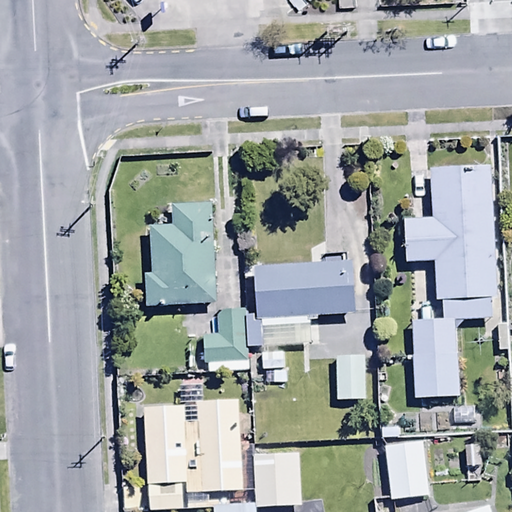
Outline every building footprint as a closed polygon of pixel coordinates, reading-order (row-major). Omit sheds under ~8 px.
[(496,323),(491,172),(430,174),(432,224),(405,225),(406,268),(435,267),(437,309),(443,309),(444,327),(412,328),(415,404),(458,403),(455,324),(496,323)] [(214,312),(213,208),(172,208),(173,231),(152,231),(152,279),(147,279),(147,312),(214,312)] [(245,320),(246,352),(316,350),(315,321),(354,319),(352,268),(256,271),(257,320),(245,320)] [(246,352),(245,320),(245,316),(216,317),(217,340),(202,341),(203,368),(207,368),(208,377),(247,375),(246,355),(246,352)] [(364,361),(335,361),(335,423),(354,423),(354,404),(365,404),(364,361)] [(219,511),(229,511),(228,496),(243,496),(238,408),(203,410),(202,391),(180,392),(181,411),(144,413),(149,511),(219,511)] [(425,446),(385,451),(392,505),(432,500),(425,446)] [(463,475),(482,474),(480,449),(461,451),(463,475)] [(255,509),(255,511),(290,511),(302,511),(299,458),(293,458),(292,451),(264,452),(264,460),(253,461),(255,509)]
